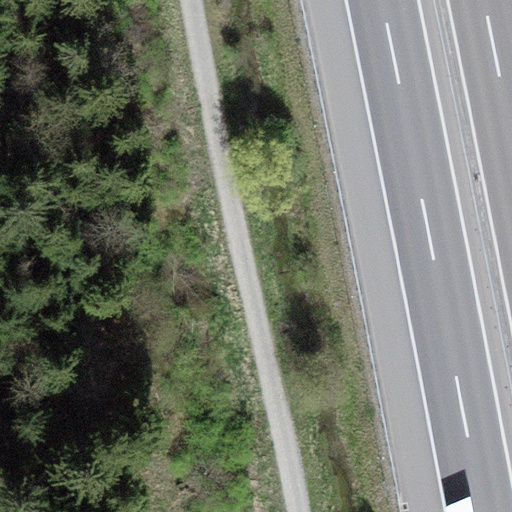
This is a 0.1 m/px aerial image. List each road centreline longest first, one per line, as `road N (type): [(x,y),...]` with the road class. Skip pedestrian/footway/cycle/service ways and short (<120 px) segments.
road 1 (track): [(296,511),(190,0)]
road 2 (motorway): [(381,0),(481,511)]
road 3 (motorway): [(511,142),(483,0)]
